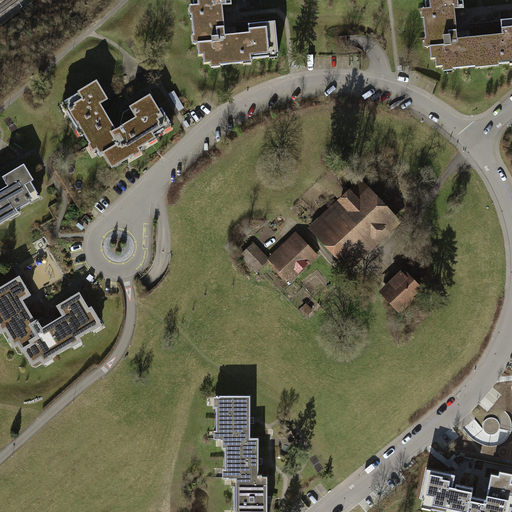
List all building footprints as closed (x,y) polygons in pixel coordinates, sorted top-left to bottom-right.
[(185,0),(187,11),(192,10),(193,22),(189,23),(191,44),(200,44),(202,64),(270,57),(269,39),(272,38),(270,16),(244,19),(245,31),(224,33),(223,23),(220,23),(219,12),(227,11),(226,0),(185,0)] [(427,0),(429,13),(435,12),(436,24),(431,25),(434,46),(443,45),(445,66),(511,57),(511,41),(511,39),(511,38),(511,16),(486,19),(488,31),(467,34),(466,24),(462,24),(461,13),(470,12),(468,0),(427,0)] [(87,91),(62,106),(72,122),(77,119),(83,129),(79,131),(91,150),(98,145),(109,163),(168,126),(158,111),(161,109),(149,90),(127,104),(133,114),(116,125),(110,116),(107,118),(101,108),(109,104),(99,89),(89,95),(87,91)] [(184,108),(174,91),(169,94),(179,112),(184,108)] [(344,158),(330,169),(344,185),(357,174),(344,158)] [(0,217),(40,195),(23,166),(1,178),(6,187),(0,190),(0,217)] [(362,178),(308,228),(348,272),(402,222),(362,178)] [(268,257),(266,259),(290,283),(319,255),(295,231),(268,257)] [(266,259),(268,257),(253,242),(239,255),(255,271),(266,259)] [(403,266),(378,291),(399,313),(425,289),(403,266)] [(12,293),(0,300),(0,321),(3,320),(9,330),(5,333),(17,351),(24,347),(35,364),(94,327),(84,312),(87,310),(75,291),(52,305),(59,315),(41,326),(36,318),(33,319),(27,310),(34,305),(25,290),(15,296),(12,293)] [(307,316),(313,310),(306,303),(300,309),(307,316)] [(251,398),(216,397),(215,437),(226,437),(225,478),(235,478),(235,511),(268,511),(268,475),(259,475),(259,438),(250,438),(251,398)] [(452,475),(425,470),(420,499),(429,500),(427,509),(445,511),(507,511),(509,501),(511,501),(511,484),(509,484),(511,475),(499,473),(498,477),(490,476),(487,497),(449,490),(452,475)]
